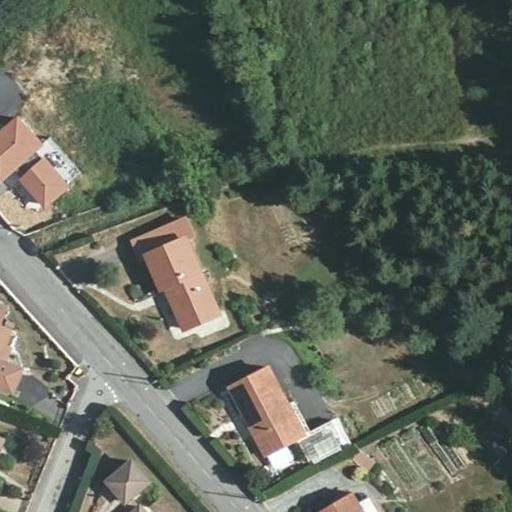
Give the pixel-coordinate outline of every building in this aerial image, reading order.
[(18,114),(0,129),(0,181),(2,184),(14,173),(49,210),(74,188),(37,150),(44,142),(18,114)] [(189,221),(137,242),(144,258),(151,256),(166,288),(177,283),(181,294),(174,298),(188,328),(223,313),(190,238),(196,235),(189,221)] [(0,324),(0,367),(14,330),(0,324)] [(299,439),(307,435),(273,369),(234,388),(268,455),(299,439)] [(335,420),(307,435),(299,439),(313,468),(355,445),(348,431),(342,433),(335,420)] [(0,445),(0,460),(8,439),(4,437),(0,445)] [(136,463),(114,483),(131,501),(153,482),(136,463)] [(366,511),(355,493),(322,511),(366,511)]
